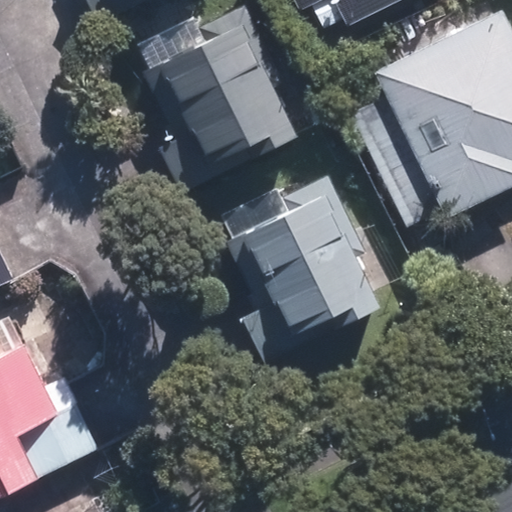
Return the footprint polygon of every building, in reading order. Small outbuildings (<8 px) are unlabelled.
[(88,0),(98,19),(138,0),(88,0)] [(297,0),(301,8),(317,0),(339,0),(350,24),(400,0),(297,0)] [(175,193),(287,137),(263,89),(280,81),(240,1),(190,26),(197,39),(134,70),(168,136),(150,145),(175,193)] [(511,30),(507,33),(494,7),(365,72),(437,218),(511,180),(511,30)] [(257,363),(370,307),(345,258),(361,250),(322,172),(274,196),(280,209),(217,240),(250,306),(233,314),(257,363)] [(0,280),(9,276),(0,256),(0,280)] [(0,490),(92,446),(71,401),(50,411),(18,344),(0,352),(0,490)]
